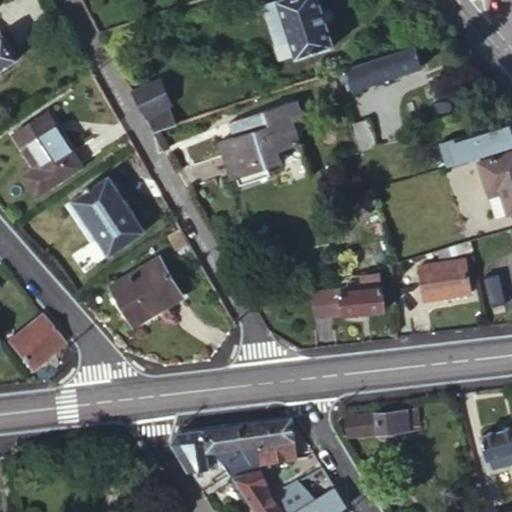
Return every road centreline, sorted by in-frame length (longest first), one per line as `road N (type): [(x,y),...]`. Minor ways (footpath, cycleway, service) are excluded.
road 1 (residential): [(69,0),(282,379)]
road 2 (primary): [(511,354),(282,379)]
road 3 (residential): [(0,234),(88,337),(113,400)]
road 4 (residential): [(365,511),(282,379)]
road 5 (primary): [(282,379),(146,397)]
road 6 (residential): [(196,511),(155,446),(146,397)]
